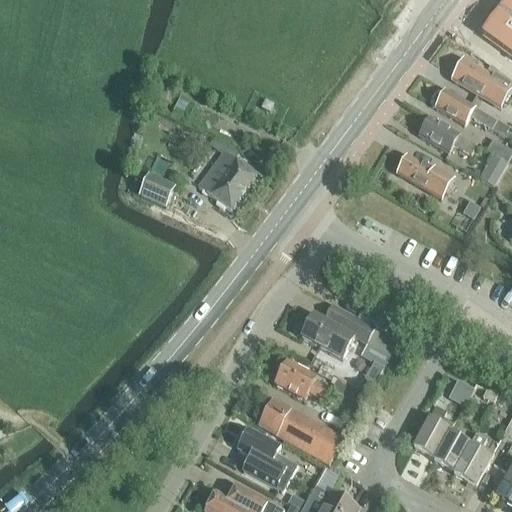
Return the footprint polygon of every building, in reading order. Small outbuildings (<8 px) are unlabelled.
[(511,0),(509,0),(481,38),(511,61),(511,0)] [(507,101),(509,97),(511,92),(511,84),(491,68),(487,75),(466,63),(454,83),(483,100),(488,90),(507,101)] [(439,98),(436,102),(436,107),(438,110),(437,112),(465,128),(469,120),(491,134),(496,124),(447,95),(446,96),(442,96),(439,98)] [(267,103),(263,110),(271,114),(274,107),(267,103)] [(431,122),(421,140),(451,157),(456,148),(472,158),(477,148),(431,122)] [(496,124),(491,134),(503,141),(508,132),(496,124)] [(511,152),(494,142),(488,153),(494,157),(507,165),(511,156),(511,152)] [(237,163),(223,154),(197,189),(211,199),(231,215),(258,179),(237,163)] [(494,157),(480,181),(494,189),(500,179),(508,165),(507,165),(494,157)] [(398,178),(436,200),(443,204),(455,182),(437,171),(435,175),(409,160),(398,178)] [(166,212),(176,189),(149,177),(138,200),(166,212)] [(480,212),(470,206),(463,218),(474,224),(480,212)] [(324,323),(315,319),(302,342),(330,358),(342,364),(354,342),(366,348),(361,357),(381,369),(395,343),(332,308),(324,323)] [(288,367),(276,389),(305,405),(310,396),(330,408),(337,396),(316,385),(318,383),(288,367)] [(367,380),(360,393),(368,397),(375,384),(367,380)] [(337,382),(332,392),(362,407),(367,397),(337,382)] [(459,385),(454,393),(469,401),(474,393),(459,385)] [(494,408),(498,399),(488,394),(483,402),(494,408)] [(272,403),(260,424),(277,433),(275,438),(329,469),(343,443),(272,403)] [(436,463),(435,466),(451,436),(441,430),(448,417),(437,411),(415,451),(436,463)] [(511,424),(503,441),(511,446),(511,424)] [(282,497),(297,470),(276,458),(281,450),(250,433),(238,454),(250,460),(242,474),(282,497)] [(453,433),(451,436),(435,466),(455,477),(470,449),(460,443),(463,438),(453,433)] [(472,445),(470,449),(455,477),(454,478),(477,491),(492,463),(480,456),(487,443),(477,438),(473,446),(472,445)] [(511,472),(496,501),(511,509),(511,472)] [(278,511),(237,490),(229,504),(216,497),(213,503),(208,504),(204,511),(278,511)] [(358,511),(330,497),(322,511),(358,511)]
